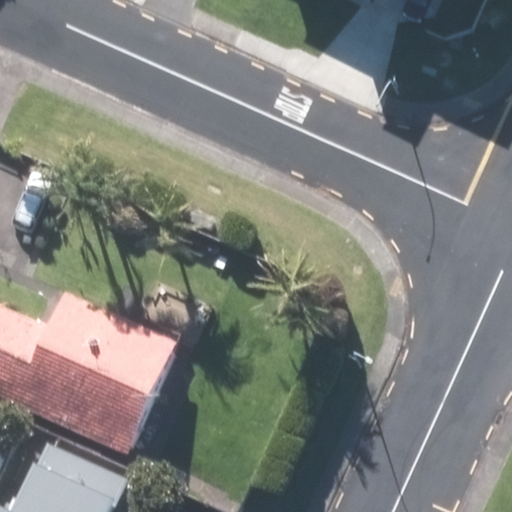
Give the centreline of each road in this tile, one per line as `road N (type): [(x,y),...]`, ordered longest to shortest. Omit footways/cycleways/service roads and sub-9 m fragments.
road 1 (residential): [(4,0),(508,232)]
road 2 (tertiary): [(508,232),(384,511)]
